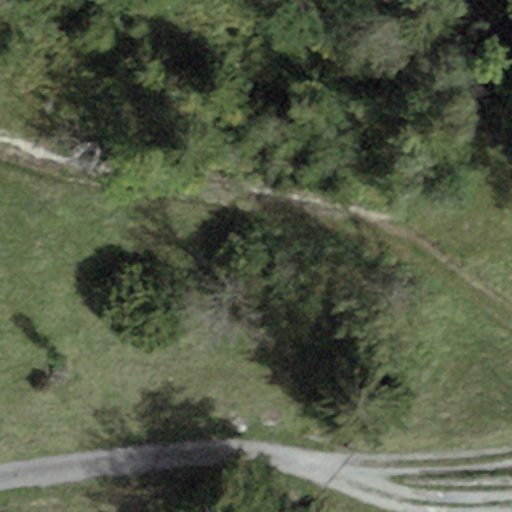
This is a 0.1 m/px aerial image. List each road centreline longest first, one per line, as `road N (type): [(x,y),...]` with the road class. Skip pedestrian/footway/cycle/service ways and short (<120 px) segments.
road 1 (track): [(302,462),(211,455),(0,477)]
road 2 (track): [(511,502),(405,501),(302,462)]
